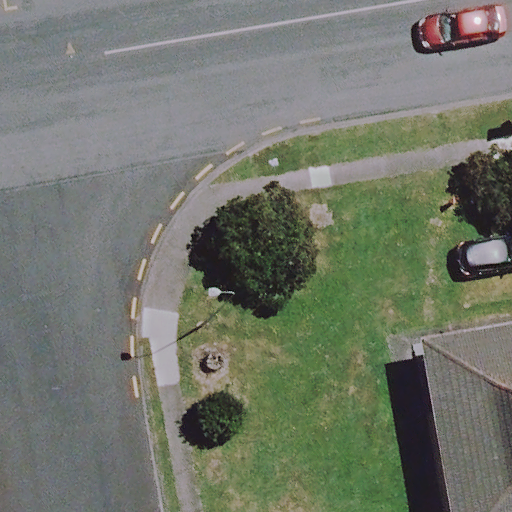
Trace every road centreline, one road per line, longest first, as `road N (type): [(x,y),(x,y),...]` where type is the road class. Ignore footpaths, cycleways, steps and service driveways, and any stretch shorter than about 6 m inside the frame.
road 1 (residential): [(8,72),(86,511)]
road 2 (residential): [(8,72),(425,0)]
